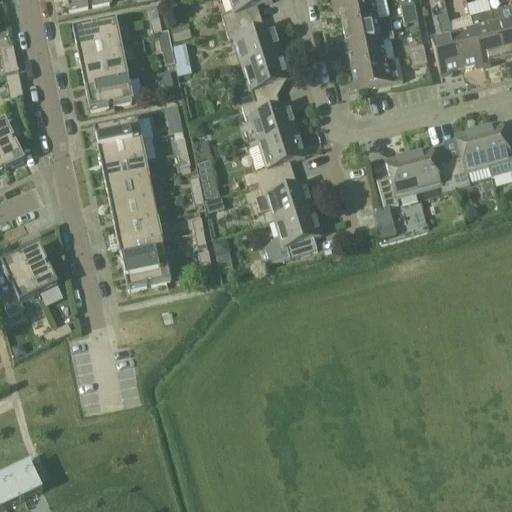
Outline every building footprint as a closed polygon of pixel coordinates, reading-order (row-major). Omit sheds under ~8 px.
[(109,0),(66,0),(69,15),(111,6),(109,0)] [(220,20),(224,33),(260,22),(256,10),(271,6),(269,0),(227,0),(233,16),(220,20)] [(334,0),(337,10),(371,3),(383,0),(334,0)] [(337,10),(341,31),(375,24),(371,3),(337,10)] [(402,19),(415,16),(413,7),(400,10),(402,19)] [(511,11),(491,17),(502,62),(511,59),(511,11)] [(417,25),(415,16),(402,19),(403,28),(417,25)] [(470,22),(473,33),(482,67),(502,62),(491,17),(470,22)] [(460,73),(451,38),(446,20),(435,23),(440,41),(428,44),(437,78),(460,73)] [(341,31),(346,52),(380,45),(393,43),(389,21),(375,24),(341,31)] [(260,22),(224,33),(228,46),(233,45),(240,69),(279,57),(271,31),(264,34),(260,22)] [(159,24),(150,26),(153,38),(162,37),(159,24)] [(73,34),(77,54),(119,46),(115,25),(73,34)] [(186,42),(182,30),(170,33),(174,46),(186,42)] [(473,33),(451,38),(460,73),(482,67),(473,33)] [(168,36),(156,38),(158,45),(159,45),(169,43),(170,43),(168,36)] [(346,52),(350,73),(384,66),(380,45),(346,52)] [(119,46),(77,54),(82,74),(123,66),(119,46)] [(410,61),(424,58),(422,50),(409,53),(410,61)] [(12,51),(0,53),(0,57),(4,78),(17,75),(12,51)] [(174,68),(171,55),(161,58),(164,70),(174,68)] [(234,113),(241,111),(275,101),(272,88),(287,84),(279,57),(240,69),(245,83),(239,85),(232,108),(234,113)] [(426,68),(424,58),(410,61),(413,71),(426,68)] [(397,63),(384,66),(350,73),(354,95),(402,85),(397,63)] [(189,64),(176,67),(179,81),(191,79),(189,64)] [(123,66),(82,74),(86,94),(127,86),(123,66)] [(23,102),(18,78),(5,81),(10,104),(23,102)] [(170,79),(161,81),(164,94),(173,92),(170,79)] [(201,83),(188,86),(190,97),(204,94),(201,83)] [(127,86),(86,94),(90,115),(132,106),(127,86)] [(275,101),(241,111),(244,123),(249,122),(257,148),(295,136),(287,110),(279,112),(275,101)] [(167,123),(170,139),(183,136),(180,121),(167,123)] [(94,134),(99,154),(140,145),(136,125),(94,134)] [(0,129),(0,165),(4,174),(23,165),(5,127),(0,129)] [(200,128),(189,131),(191,142),(202,139),(200,128)] [(476,135),(486,172),(490,187),(511,180),(511,142),(504,145),(499,128),(476,135)] [(460,163),(447,166),(454,193),(467,189),(464,178),(486,172),(476,135),(454,141),(460,163)] [(253,176),(257,189),(292,178),(289,167),(303,162),(295,136),(257,148),(265,173),(253,176)] [(174,146),(177,158),(187,156),(184,144),(174,146)] [(140,145),(99,154),(103,174),(144,165),(140,145)] [(430,153),(407,159),(417,197),(439,191),(440,197),(454,193),(447,166),(434,170),(430,153)] [(187,156),(177,158),(180,171),(190,169),(187,156)] [(396,203),(417,197),(407,159),(385,165),(389,181),(375,185),(383,212),(397,208),(396,203)] [(144,165),(103,174),(107,194),(148,185),(144,165)] [(292,178),(257,189),(261,200),(255,202),(259,216),(270,213),(274,226),(311,214),(303,188),(296,190),(292,178)] [(191,197),(201,195),(198,182),(188,184),(191,197)] [(148,185),(107,194),(111,214),(152,205),(148,185)] [(203,208),(201,195),(191,197),(194,210),(203,208)] [(152,205),(111,214),(115,234),(157,225),(152,205)] [(319,240),(311,214),(274,226),(278,240),(274,241),(265,253),(270,269),(316,255),(313,243),(319,240)] [(194,238),(204,236),(201,223),(191,226),(194,238)] [(157,225),(115,234),(120,254),(161,245),(157,225)] [(396,239),(393,229),(379,233),(381,242),(396,239)] [(207,249),(204,236),(194,238),(197,251),(207,249)] [(161,245),(120,254),(124,274),(165,265),(161,245)] [(226,245),(214,247),(216,260),(229,257),(226,245)] [(20,260),(38,298),(57,289),(39,251),(20,260)] [(19,307),(38,298),(20,260),(1,269),(14,296),(3,301),(9,325),(24,318),(19,307)] [(208,260),(199,261),(202,274),(211,272),(208,260)] [(165,265),(124,274),(128,294),(169,286),(165,265)] [(55,334),(59,343),(71,337),(67,328),(55,334)] [(47,348),(59,343),(55,334),(43,339),(47,348)] [(17,348),(11,351),(15,360),(24,356),(22,351),(17,348)] [(7,478),(20,505),(42,495),(41,491),(29,467),(7,478)] [(0,497),(7,511),(20,505),(7,478),(0,481),(0,497)]
